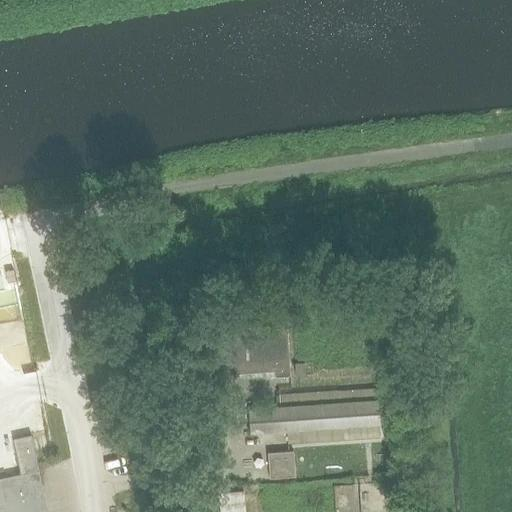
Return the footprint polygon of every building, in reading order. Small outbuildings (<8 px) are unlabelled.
[(288,326),(217,331),(220,376),(277,372),(277,378),(292,377),(288,326)] [(304,363),(296,363),(296,377),(304,376),(304,363)] [(279,408),(248,410),(250,432),(287,430),(288,445),(380,438),(377,387),(278,394),(279,408)] [(0,511),(46,511),(31,437),(12,441),(20,476),(0,480),(0,511)] [(295,477),(293,452),(267,454),(269,479),(295,477)] [(220,511),(245,511),(243,491),(218,493),(220,511)]
